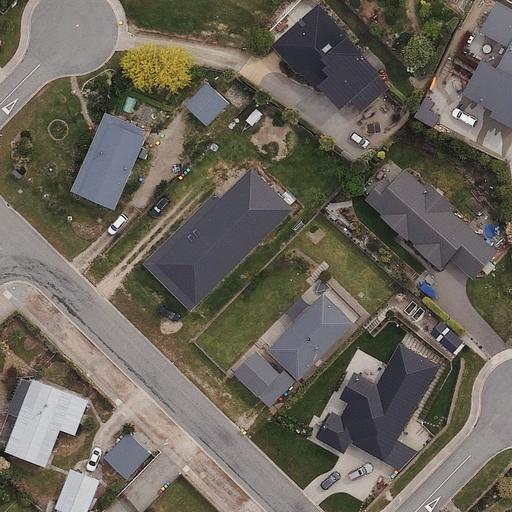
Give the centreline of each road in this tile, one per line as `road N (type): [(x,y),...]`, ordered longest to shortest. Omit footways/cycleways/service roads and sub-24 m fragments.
road 1 (residential): [(14,236),(298,511)]
road 2 (residential): [(415,511),(511,412)]
